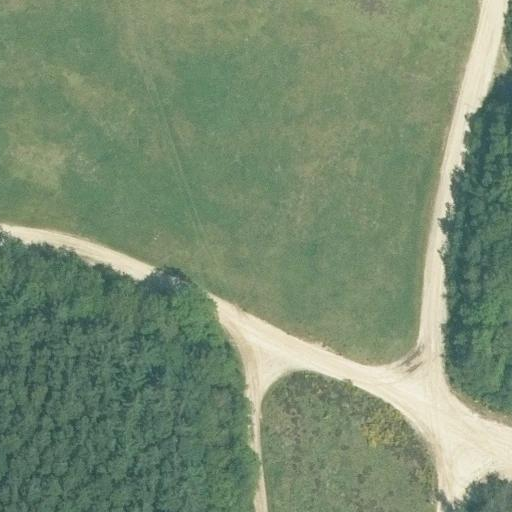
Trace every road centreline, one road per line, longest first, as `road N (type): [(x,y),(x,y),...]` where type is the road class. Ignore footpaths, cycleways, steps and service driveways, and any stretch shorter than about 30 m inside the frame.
road 1 (track): [(493,0),(446,201),(420,408),(511,456)]
road 2 (track): [(262,511),(253,406),(277,340),(420,408)]
road 3 (track): [(277,340),(112,264),(0,240)]
